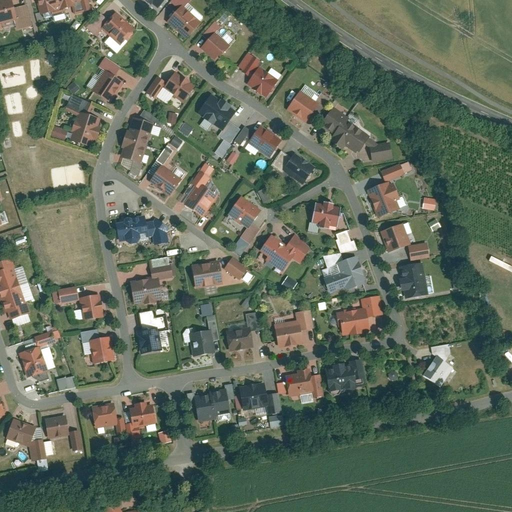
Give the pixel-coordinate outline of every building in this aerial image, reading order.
[(0,0),(0,24),(18,19),(15,8),(12,0),(0,0)] [(38,0),(43,14),(60,9),(56,0),(38,0)] [(56,0),(60,9),(78,4),(76,0),(56,0)] [(90,0),(76,0),(78,4),(80,12),(93,9),(90,0)] [(174,0),(172,3),(181,11),(185,6),(189,0),(174,0)] [(29,4),(15,8),(18,19),(21,29),(36,25),(29,4)] [(170,23),(188,39),(203,21),(185,6),(181,11),(170,23)] [(104,28),(111,21),(100,11),(87,26),(97,36),(104,28)] [(123,45),(137,29),(119,12),(111,21),(104,28),(123,45)] [(204,35),(210,40),(217,32),(222,26),(216,21),(204,35)] [(202,50),(217,62),(232,45),(217,32),(210,40),(202,50)] [(239,69),(254,79),(261,68),(265,61),(250,52),(239,69)] [(106,71),(117,77),(123,66),(106,56),(99,67),(106,71)] [(249,85),(268,98),(280,80),(261,68),(254,79),(249,85)] [(93,92),(112,104),(125,83),(117,77),(106,71),(93,92)] [(165,89),(187,103),(198,86),(176,71),(169,83),(165,89)] [(131,76),(126,86),(134,90),(139,81),(131,76)] [(165,89),(169,83),(157,76),(147,92),(158,99),(165,89)] [(290,111),(309,123),(317,110),(321,104),(302,91),(290,111)] [(200,114),(224,130),(230,120),(237,110),(213,94),(200,114)] [(321,104),(317,110),(323,114),(333,98),(327,94),(321,104)] [(82,112),(88,114),(92,102),(73,96),(69,108),(82,112)] [(323,125),(337,134),(346,120),(350,115),(335,106),(323,125)] [(72,141),(92,147),(102,118),(88,114),(82,112),(72,141)] [(123,158),(145,163),(156,124),(133,118),(123,158)] [(243,128),(230,120),(224,130),(220,137),(232,145),(235,140),(243,128)] [(335,138),(360,154),(372,136),(346,120),(337,134),(335,138)] [(183,123),(179,132),(188,136),(192,127),(183,123)] [(243,128),(235,140),(243,145),(253,129),(245,124),(243,128)] [(262,125),(250,143),(273,158),(285,139),(262,125)] [(53,136),(66,141),(70,130),(56,126),(53,136)] [(178,149),(183,141),(174,136),(169,144),(178,149)] [(371,146),(374,162),(395,158),(392,142),(371,146)] [(158,161),(165,166),(175,151),(168,146),(158,161)] [(229,160),(235,164),(241,155),(235,151),(229,160)] [(275,165),(285,172),(295,158),(284,151),(275,165)] [(285,172),(306,185),(319,166),(298,153),(295,158),(285,172)] [(384,172),(388,184),(392,183),(407,177),(403,165),(384,172)] [(153,184),(172,196),(184,178),(165,166),(153,184)] [(193,185),(198,188),(202,183),(207,174),(202,171),(193,185)] [(187,205),(205,217),(219,195),(202,183),(198,188),(187,205)] [(369,191),(379,218),(402,210),(392,183),(388,184),(369,191)] [(257,192),(263,204),(273,199),(267,187),(257,192)] [(229,216),(249,229),(252,223),(262,209),(242,196),(229,216)] [(425,209),(437,210),(438,199),(426,198),(425,209)] [(314,224),(340,228),(344,207),(318,203),(314,224)] [(118,223),(122,243),(128,241),(133,245),(139,243),(143,239),(142,234),(148,233),(149,238),(155,237),(157,246),(171,243),(168,232),(171,228),(157,217),(155,220),(142,222),(141,218),(134,219),(131,218),(128,218),(126,221),(118,223)] [(431,226),(436,233),(443,228),(437,220),(431,226)] [(263,231),(252,223),(249,229),(243,238),(254,245),(263,231)] [(389,254),(413,245),(406,224),(382,232),(389,254)] [(336,234),(345,261),(359,257),(362,256),(352,229),(336,234)] [(261,256),(285,272),(299,252),(290,246),(274,236),(261,256)] [(296,237),(290,246),(299,252),(306,257),(312,247),(296,237)] [(411,248),(413,260),(432,258),(430,245),(411,248)] [(0,262),(0,271),(15,266),(17,266),(14,257),(0,262)] [(151,261),(155,279),(160,279),(174,276),(170,257),(151,261)] [(226,269),(242,280),(250,268),(234,257),(226,269)] [(348,291),(368,284),(359,257),(345,261),(339,264),(342,274),(325,280),(330,293),(347,287),(348,291)] [(192,266),(196,289),(223,284),(219,261),(192,266)] [(407,299),(430,295),(425,264),(402,267),(407,299)] [(0,293),(22,286),(15,266),(0,271),(0,293)] [(283,286),(293,292),(299,282),(289,277),(283,286)] [(131,284),(135,305),(164,299),(160,279),(155,279),(131,284)] [(22,286),(0,293),(0,295),(6,313),(9,312),(25,306),(28,305),(22,286)] [(63,304),(82,301),(82,299),(79,287),(60,290),(63,304)] [(86,321),(106,317),(101,295),(82,299),(82,301),(86,321)] [(369,309),(370,317),(385,315),(382,296),(367,299),(369,309)] [(201,317),(212,315),(210,304),(199,306),(201,317)] [(25,306),(9,312),(12,319),(28,313),(25,306)] [(138,312),(141,331),(160,328),(168,327),(165,308),(138,312)] [(344,336),(372,331),(370,317),(369,309),(341,313),(344,336)] [(301,321),(302,330),(316,328),(313,310),(299,313),(301,321)] [(252,329),(252,332),(264,329),(261,312),(249,314),(252,329)] [(212,330),(214,341),(221,340),(217,315),(210,316),(212,330)] [(280,347),(305,343),(302,330),(301,321),(276,326),(280,347)] [(92,341),(102,339),(100,328),(82,331),(84,342),(92,341)] [(142,354),(164,350),(160,328),(141,331),(138,332),(142,354)] [(231,353),(255,348),(252,332),(252,329),(227,333),(231,353)] [(37,337),(40,347),(43,346),(59,340),(55,330),(37,337)] [(195,357),(217,353),(214,341),(212,330),(191,334),(195,357)] [(96,364),(117,360),(113,337),(102,339),(92,341),(96,364)] [(31,380),(52,373),(43,346),(40,347),(21,353),(31,380)] [(426,374),(443,386),(456,369),(439,357),(426,374)] [(353,367),(356,385),(367,383),(363,359),(352,361),(353,367)] [(353,367),(328,372),(333,393),(357,389),(356,385),(353,367)] [(292,397),(315,393),(312,377),(311,372),(288,377),(292,397)] [(323,375),(312,377),(315,393),(316,398),(327,396),(323,375)] [(58,391),(75,389),(73,377),(56,380),(58,391)] [(246,410),(271,406),(270,395),(267,382),(242,387),(246,410)] [(228,388),(230,399),(237,398),(234,383),(227,384),(228,388)] [(213,393),(217,416),(232,413),(230,399),(228,388),(213,391),(213,393)] [(202,424),(218,421),(217,416),(213,393),(197,396),(202,424)] [(281,393),(270,395),(271,406),(273,415),(285,412),(281,393)] [(0,417),(8,414),(2,396),(0,396),(0,417)] [(98,428),(120,425),(119,419),(116,403),(94,407),(98,428)] [(135,423),(136,427),(158,423),(155,404),(132,408),(135,423)] [(50,439),(71,436),(71,433),(68,416),(47,420),(50,439)] [(122,435),(129,434),(127,424),(126,418),(119,419),(120,425),(122,435)] [(33,442),(38,428),(17,420),(9,440),(31,448),(33,442)] [(136,427),(135,423),(127,424),(129,434),(130,441),(138,439),(136,427)] [(164,445),(174,442),(171,430),(160,433),(164,445)] [(81,431),(71,433),(71,436),(74,452),(85,450),(81,431)] [(48,459),(45,440),(33,442),(31,448),(33,462),(48,459)] [(140,511),(140,509),(126,511),(124,511),(116,500),(106,508),(109,511),(140,511)]
